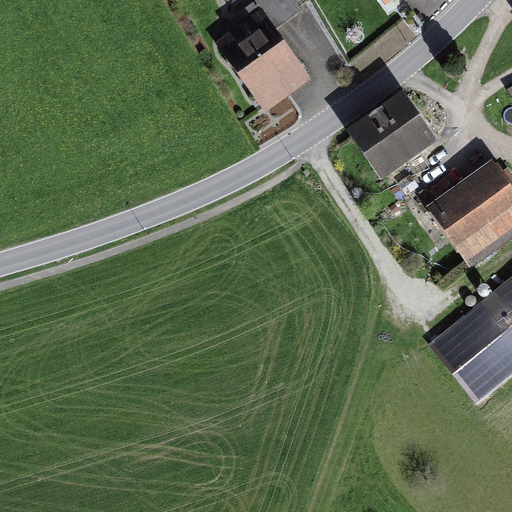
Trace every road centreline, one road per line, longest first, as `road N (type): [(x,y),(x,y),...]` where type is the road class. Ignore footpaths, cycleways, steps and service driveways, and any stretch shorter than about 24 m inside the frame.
road 1 (unclassified): [(0,261),(126,224),(252,170),(378,94),(478,0)]
road 2 (track): [(308,511),(377,313),(382,265),(305,138)]
